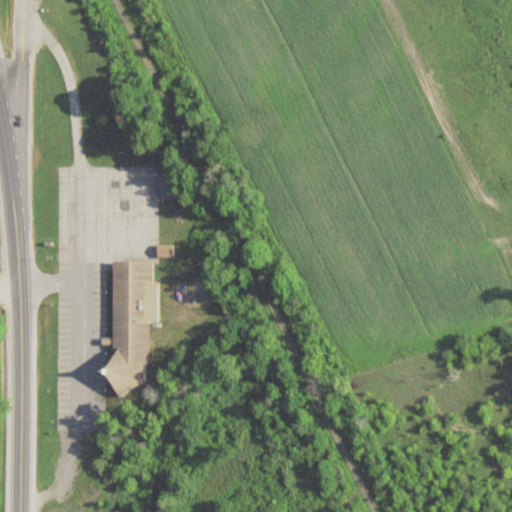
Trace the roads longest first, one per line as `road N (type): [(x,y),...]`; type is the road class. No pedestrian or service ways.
road 1 (tertiary): [(11,511),(19,318),(0,119)]
road 2 (residential): [(10,161),(19,0)]
